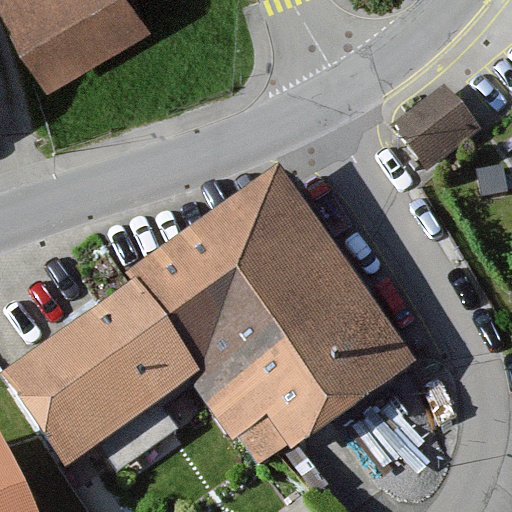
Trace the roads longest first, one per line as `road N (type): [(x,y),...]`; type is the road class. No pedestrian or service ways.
road 1 (residential): [(323,104),(465,353),(483,440),(462,511)]
road 2 (tertiary): [(323,104),(196,161),(0,223)]
road 3 (tertiary): [(455,0),(383,65),(323,104)]
road 4 (track): [(0,74),(43,207)]
